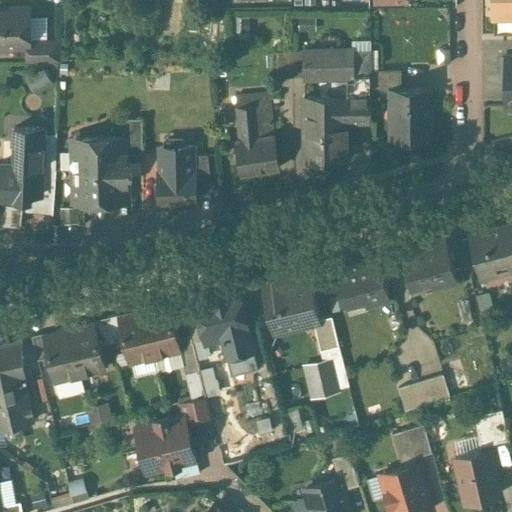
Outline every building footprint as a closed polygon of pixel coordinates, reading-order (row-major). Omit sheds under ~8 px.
[(511,0),(493,0),(494,17),(511,16),(511,0)] [(12,7),(12,11),(0,10),(0,47),(8,48),(8,46),(28,45),(28,48),(30,47),(30,40),(29,7),(12,7)] [(59,59),(60,39),(30,40),(30,47),(28,48),(28,59),(59,59)] [(371,49),(304,50),(304,75),(345,75),(354,74),(354,73),(371,73),(371,69),(371,49)] [(292,75),(292,50),(276,50),(276,76),(292,75)] [(304,75),(304,50),(292,50),(292,75),(304,75)] [(43,68),(31,75),(40,89),(52,82),(43,68)] [(401,68),(371,69),(371,73),(371,90),(390,90),(391,88),(400,88),(401,88),(401,68)] [(371,73),(354,73),(354,74),(345,75),(345,94),(347,94),(347,120),(371,120),(371,90),(371,73)] [(431,137),(430,87),(401,88),(400,88),(391,88),(390,90),(391,138),(431,137)] [(269,92),(236,94),(237,105),(257,104),(260,136),(273,134),(269,92)] [(345,94),(304,94),(305,160),(347,159),(347,120),(347,94),(345,94)] [(260,136),(257,104),(237,105),(240,139),(236,140),(241,172),(279,166),(275,134),(273,134),(260,136)] [(143,152),(142,117),(124,117),(124,136),(126,136),(126,153),(143,152)] [(44,127),(14,126),(14,139),(15,139),(14,162),(0,162),(0,173),(0,177),(1,179),(2,179),(0,194),(0,203),(22,206),(22,208),(31,209),(31,211),(53,212),(53,200),(42,199),(44,133),(44,127)] [(57,134),(44,133),(42,199),(53,200),(57,134)] [(124,136),(76,137),(77,159),(74,162),(74,175),(77,179),(78,201),(127,200),(127,173),(131,173),(131,162),(126,162),(126,153),(126,136),(124,136)] [(212,190),(208,154),(194,154),(194,170),(195,170),(196,190),(212,190)] [(196,190),(195,170),(194,170),(159,170),(160,204),(196,204),(196,190)] [(511,222),(509,224),(469,234),(480,275),(511,266),(511,222)] [(445,238),(401,249),(411,284),(431,279),(433,286),(456,280),(445,238)] [(378,255),(335,267),(344,302),(364,297),(366,304),(390,297),(378,255)] [(309,274),(262,286),(274,331),(314,322),(313,320),(312,316),(319,314),(309,274)] [(238,290),(197,300),(199,312),(206,338),(207,344),(225,339),(226,342),(230,342),(227,332),(244,328),(239,311),(242,311),(238,290)] [(169,303),(144,309),(155,355),(179,349),(180,349),(177,337),(180,336),(177,324),(174,325),(169,303)] [(120,315),(119,316),(124,338),(122,339),(125,351),(127,350),(130,361),(155,355),(144,309),(120,315)] [(206,338),(199,312),(186,315),(190,334),(193,347),(194,346),(193,341),(206,338)] [(120,313),(106,317),(112,341),(122,339),(124,338),(119,316),(120,315),(120,313)] [(332,316),(313,320),(314,322),(321,350),(339,345),(332,316)] [(106,317),(93,320),(94,322),(95,322),(100,344),(103,344),(112,341),(106,317)] [(94,322),(70,328),(81,373),(106,367),(103,356),(105,356),(103,344),(100,344),(95,322),(94,322)] [(46,334),(45,334),(50,356),(48,357),(51,369),(53,368),(56,379),(81,373),(70,328),(46,334)] [(45,332),(32,335),(38,359),(48,357),(50,356),(45,334),(46,334),(45,332)] [(180,336),(177,337),(180,349),(179,349),(185,373),(198,370),(193,347),(190,334),(180,336)] [(21,339),(0,344),(0,383),(25,378),(21,339)] [(443,374),(421,381),(427,403),(450,396),(443,374)] [(25,378),(0,383),(0,426),(34,419),(25,378)] [(421,381),(398,387),(405,410),(427,403),(421,381)] [(206,395),(179,402),(181,413),(185,412),(188,424),(211,418),(206,395)] [(93,419),(113,415),(110,399),(90,403),(93,419)] [(502,407),(473,414),(481,445),(509,439),(502,407)] [(169,414),(154,418),(155,420),(138,424),(141,434),(138,435),(141,448),(191,436),(188,424),(185,412),(181,413),(169,416),(169,414)] [(424,422),(392,432),(402,466),(415,462),(413,456),(432,451),(424,422)] [(226,461),(246,456),(241,434),(221,439),(226,461)] [(191,436),(141,448),(144,461),(147,460),(149,470),(166,466),(167,468),(181,465),(181,463),(196,459),(191,436)] [(489,448),(456,456),(465,496),(478,493),(483,497),(499,493),(489,448)] [(349,451),(332,456),(338,477),(339,477),(343,489),(359,484),(349,451)] [(402,466),(381,473),(387,495),(385,498),(389,510),(393,511),(392,511),(418,511),(432,508),(418,461),(415,462),(402,466)] [(338,477),(305,487),(308,497),(295,501),(298,511),(349,511),(343,489),(339,477),(338,477)] [(73,499),(89,497),(88,484),(72,486),(73,499)] [(22,511),(20,501),(0,504),(0,507),(0,509),(0,508),(0,511),(22,511)]
